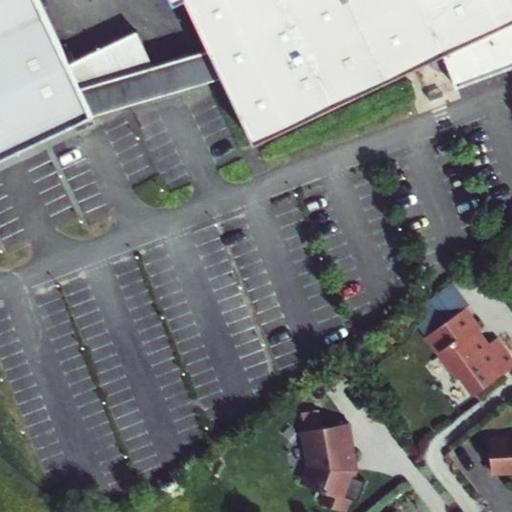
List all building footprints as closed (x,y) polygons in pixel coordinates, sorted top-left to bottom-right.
[(511,0),(172,0),(175,5),(184,0),(187,0),(211,50),(118,79),(81,90),(52,27),(38,0),(0,0),(0,162),(93,118),(93,117),(224,78),(255,144),(442,55),(459,90),(511,68),(511,0)] [(52,27),(81,90),(118,79),(86,11),(52,27)] [(482,328),(466,306),(437,327),(426,335),(424,336),(454,377),(459,374),(474,394),(511,365),(511,357),(496,336),(486,344),(477,331),(482,328)] [(418,324),(426,335),(437,327),(429,316),(418,324)] [(353,445),(350,419),(304,425),(307,451),(311,451),(313,461),(305,481),(325,488),(321,500),(341,508),(347,493),(342,491),(351,467),(349,446),(353,445)] [(511,442),(488,443),(488,468),(511,467),(511,442)]
